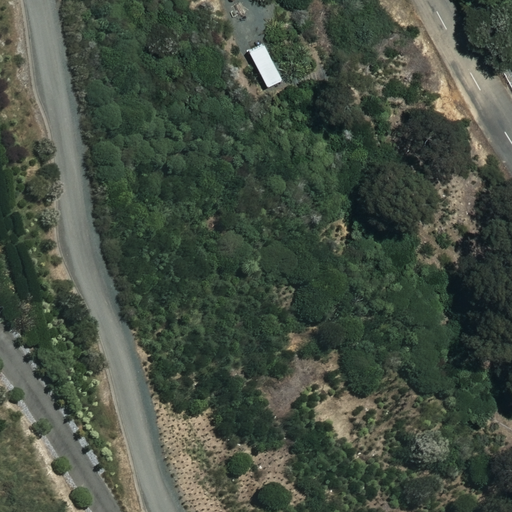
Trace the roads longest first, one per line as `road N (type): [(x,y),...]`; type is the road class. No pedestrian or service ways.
road 1 (track): [(40,0),(108,371),(171,511)]
road 2 (unclassified): [(428,0),(511,143)]
